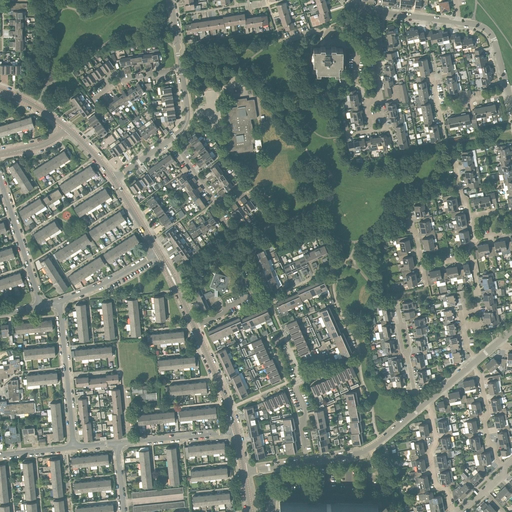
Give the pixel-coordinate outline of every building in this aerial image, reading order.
[(406,0),(406,8),(411,8),(412,3),(415,4),(415,0),(406,0)] [(415,0),(415,4),(414,9),(420,10),(421,4),(424,5),(424,0),(421,0),(419,0),(415,0)] [(440,12),(450,10),(448,1),(447,0),(442,0),(443,2),(439,3),(440,12)] [(276,5),(278,11),(287,8),(287,9),(290,8),(289,6),(286,7),(285,3),(276,5)] [(327,11),(320,13),(319,14),(320,19),(319,19),(320,23),(330,20),(327,12),(327,11)] [(291,23),(290,19),(290,18),(281,21),(283,26),(284,26),(292,24),(291,23)] [(291,23),(292,24),(284,26),(286,31),(294,28),(293,23),(291,23)] [(386,36),(395,34),(398,34),(397,28),(394,29),(394,26),(387,27),(388,30),(386,30),(387,34),(385,34),(386,36)] [(420,41),(428,40),(427,33),(424,33),(424,32),(421,33),(420,30),(418,31),(419,38),(420,41)] [(441,30),(443,43),(444,44),(452,42),(451,35),(448,36),(447,31),(444,32),(443,30),(441,30)] [(427,33),(428,40),(431,39),(432,43),(438,42),(436,33),(433,34),(432,32),(427,33)] [(451,35),(452,42),(455,42),(455,45),(461,44),(461,40),(460,36),(457,37),(456,34),(451,35)] [(466,37),(468,47),(471,47),(471,49),(476,48),(475,44),(476,44),(475,39),(472,40),(472,38),(469,39),(468,36),(466,37)] [(399,39),(396,40),(388,41),(389,44),(387,45),(388,47),(389,47),(389,50),(396,48),(401,47),(399,39)] [(325,50),(325,47),(320,47),(320,48),(314,48),(313,63),(312,63),(312,74),(317,74),(317,73),(320,73),(320,70),(335,71),(335,73),(338,73),(338,74),(343,75),(343,64),(342,64),(343,49),(336,48),(336,47),(331,47),(331,50),(325,50)] [(396,48),(389,50),(390,53),(387,53),(387,56),(386,57),(386,59),(396,57),(395,52),(396,52),(396,48)] [(154,51),(152,51),(153,61),(156,61),(156,63),(157,69),(160,69),(158,53),(155,53),(154,51)] [(482,52),(475,53),(472,54),(473,59),(472,60),(472,63),(476,62),(486,60),(486,57),(483,58),(482,52)] [(149,70),(147,54),(144,55),(143,53),(141,53),(142,63),(145,63),(146,65),(145,65),(146,71),(149,70)] [(138,72),(136,56),(133,56),(133,54),(130,55),(132,65),(135,64),(135,66),(134,66),(135,73),(138,72)] [(128,74),(125,58),(125,55),(120,56),(121,66),(124,66),(124,68),(125,74),(128,74)] [(107,62),(105,64),(110,72),(112,70),(111,69),(114,67),(107,57),(105,59),(107,62)] [(418,63),(419,66),(429,64),(429,62),(427,62),(427,59),(420,60),(419,57),(414,58),(415,63),(418,63)] [(110,72),(105,64),(102,65),(100,62),(98,64),(105,73),(107,71),(108,73),(110,72)] [(105,73),(98,64),(96,65),(98,68),(96,70),(102,78),(104,77),(102,75),(105,73)] [(452,65),(442,66),(441,67),(441,69),(443,69),(444,72),(447,71),(448,74),(458,72),(457,70),(457,69),(453,70),(452,65)] [(102,78),(96,70),(93,72),(91,69),(89,70),(96,79),(98,78),(100,80),(102,78)] [(429,69),(420,71),(421,76),(416,77),(417,80),(424,79),(423,76),(430,75),(429,71),(431,71),(430,69),(429,69)] [(96,79),(89,70),(87,72),(89,75),(87,76),(93,84),(95,83),(94,81),(96,79)] [(458,72),(448,74),(448,77),(446,77),(447,81),(445,81),(446,83),(447,83),(456,81),(455,76),(458,75),(458,72)] [(93,84),(87,76),(85,78),(83,75),(80,77),(87,86),(90,84),(91,86),(93,84)] [(483,78),(481,78),(483,87),(490,86),(489,83),(490,83),(490,79),(492,79),(491,77),(483,78)] [(424,79),(417,80),(417,83),(416,83),(418,89),(427,87),(428,87),(428,85),(426,85),(426,81),(425,82),(424,79)] [(385,90),(390,89),(390,87),(393,86),(392,80),(384,82),(385,85),(384,85),(385,90)] [(135,89),(142,98),(144,96),(142,93),(144,92),(139,83),(136,85),(138,87),(135,89)] [(161,95),(164,94),(174,93),(174,90),(172,91),(171,87),(168,88),(168,86),(160,87),(161,95)] [(129,90),(135,98),(138,96),(140,99),(142,98),(135,89),(133,90),(131,88),(129,90)] [(129,93),(127,95),(130,99),(129,99),(133,104),(135,102),(133,100),(135,98),(129,90),(128,91),(129,93)] [(350,101),(358,99),(360,99),(359,96),(358,97),(357,93),(356,94),(356,90),(348,92),(349,95),(347,96),(348,101),(350,101)] [(121,96),(127,105),(129,104),(127,101),(129,99),(130,99),(127,95),(124,91),(122,92),(123,94),(121,96)] [(71,103),(73,105),(81,99),(79,96),(82,94),(80,92),(71,99),(73,101),(71,103)] [(429,92),(419,94),(420,102),(427,101),(427,98),(429,98),(428,94),(429,94),(429,92)] [(115,97),(121,105),(123,104),(125,107),(127,105),(121,96),(118,98),(117,96),(115,97)] [(112,102),(118,112),(121,110),(118,107),(121,105),(115,97),(113,99),(114,101),(112,102)] [(244,101),(244,98),(236,100),(237,107),(228,108),(230,127),(228,127),(228,129),(230,143),(228,143),(230,151),(236,150),(237,153),(253,150),(252,141),(254,140),(251,119),(257,118),(254,99),(244,101)] [(81,99),(73,105),(74,107),(76,105),(78,108),(87,101),(85,99),(82,101),(81,99)] [(358,99),(350,101),(351,106),(353,106),(354,109),(360,107),(360,104),(361,104),(360,102),(359,102),(358,99)] [(87,101),(78,108),(79,110),(78,112),(79,114),(87,108),(85,105),(88,103),(87,101)] [(427,101),(420,102),(416,103),(417,108),(421,107),(422,110),(432,108),(432,106),(430,107),(430,103),(428,104),(427,101)] [(118,112),(112,102),(109,104),(108,102),(106,103),(112,112),(114,110),(116,113),(118,112)] [(388,111),(396,109),(395,104),(392,104),(391,102),(385,103),(386,108),(388,108),(388,111)] [(489,104),(491,115),(500,113),(498,106),(495,106),(495,104),(492,105),(491,104),(489,104)] [(472,115),(474,123),(474,126),(475,129),(478,128),(477,122),(476,118),(481,117),(479,106),(477,106),(477,108),(474,109),(475,115),(472,115)] [(479,106),(481,117),(484,116),(484,119),(485,122),(487,121),(484,106),(481,107),(481,106),(479,106)] [(360,107),(354,109),(350,109),(351,112),(349,112),(350,118),(353,117),(361,116),(361,113),(362,112),(362,110),(361,110),(360,107)] [(87,108),(79,114),(80,116),(82,114),(84,117),(93,110),(92,108),(89,110),(87,108)] [(88,123),(90,125),(98,119),(96,116),(99,114),(98,112),(88,119),(90,121),(88,123)] [(432,114),(423,116),(424,124),(432,123),(431,120),(433,119),(432,116),(434,116),(433,113),(432,114)] [(474,126),(474,123),(472,115),(469,116),(469,114),(465,115),(465,113),(463,114),(465,124),(466,128),(474,126)] [(393,124),(399,123),(399,120),(398,117),(399,116),(399,117),(402,117),(402,114),(388,117),(388,119),(390,119),(391,122),(393,121),(393,124)] [(455,126),(453,116),(451,116),(451,118),(448,118),(448,120),(445,121),(446,128),(455,126)] [(31,117),(25,119),(28,128),(34,126),(37,125),(36,119),(32,120),(31,117)] [(28,128),(25,119),(19,120),(22,130),(28,128)] [(98,119),(90,125),(91,127),(93,125),(95,128),(104,121),(102,119),(100,121),(98,119)] [(149,126),(155,134),(157,132),(156,130),(158,129),(152,119),(149,121),(151,124),(149,126)] [(22,130),(19,120),(14,122),(16,132),(22,130)] [(104,121),(95,128),(96,130),(94,131),(96,133),(104,127),(102,125),(105,123),(104,121)] [(355,123),(355,122),(354,122),(356,131),(362,130),(362,127),(364,127),(363,123),(364,123),(364,121),(355,123)] [(16,132),(14,122),(8,124),(10,133),(16,132)] [(397,132),(405,131),(404,125),(403,122),(399,123),(393,124),(395,129),(396,129),(397,132)] [(137,130),(142,137),(143,136),(146,140),(148,139),(146,137),(149,135),(142,126),(140,123),(138,124),(140,127),(137,130)] [(432,123),(424,124),(425,127),(428,126),(429,132),(438,130),(440,130),(439,128),(438,128),(437,125),(432,126),(432,123)] [(10,133),(8,124),(2,126),(5,135),(10,133)] [(142,126),(149,135),(151,133),(153,135),(155,134),(149,126),(146,127),(144,124),(142,126)] [(104,127),(96,133),(97,136),(99,134),(101,137),(110,130),(109,128),(106,130),(104,127)] [(131,134),(137,143),(140,141),(138,139),(142,137),(137,130),(136,130),(134,128),(132,130),(134,133),(131,134)] [(189,141),(183,145),(185,148),(198,138),(201,136),(199,133),(198,134),(197,132),(189,138),(191,140),(189,142),(189,141)] [(125,135),(132,144),(134,142),(135,144),(137,143),(131,134),(129,136),(127,133),(125,135)] [(123,141),(129,149),(131,148),(129,146),(132,144),(125,135),(123,136),(125,139),(123,141)] [(381,135),(383,145),(391,143),(390,137),(387,137),(386,135),(383,136),(383,135),(381,135)] [(441,135),(430,137),(431,140),(428,141),(428,143),(440,141),(439,137),(441,137),(441,135)] [(367,139),(368,145),(371,145),(371,147),(377,146),(375,138),(372,138),(372,137),(370,137),(370,138),(367,139)] [(198,138),(185,148),(187,150),(192,146),(194,145),(195,147),(203,141),(202,139),(200,140),(198,138)] [(362,140),(359,141),(360,149),(366,148),(366,146),(368,145),(367,139),(364,139),(364,138),(362,139),(362,140)] [(116,141),(123,150),(125,149),(127,150),(129,149),(123,141),(120,142),(118,140),(116,141)] [(361,153),(360,149),(359,141),(356,142),(355,140),(353,141),(354,144),(351,145),(351,147),(348,147),(350,155),(361,153)] [(114,147),(120,155),(122,154),(120,152),(123,150),(116,141),(114,143),(116,145),(114,147)] [(203,141),(195,147),(197,149),(195,151),(195,150),(190,154),(191,156),(204,147),(205,147),(207,145),(206,142),(205,143),(203,141)] [(500,152),(501,154),(511,152),(511,150),(509,151),(508,147),(507,147),(507,144),(497,146),(498,152),(500,152)] [(120,155),(114,147),(111,149),(109,146),(107,147),(114,157),(116,155),(118,157),(120,155)] [(204,147),(191,156),(193,159),(199,155),(198,154),(200,153),(201,156),(210,150),(208,148),(206,149),(205,147),(204,147)] [(210,150),(201,156),(203,158),(202,159),(201,159),(196,162),(198,165),(211,155),(209,153),(211,152),(210,150)] [(460,161),(471,159),(471,156),(473,156),(472,150),(462,152),(463,155),(462,155),(462,159),(460,160),(460,161)] [(64,151),(59,154),(64,162),(69,159),(64,151)] [(511,153),(511,152),(501,154),(501,157),(499,157),(500,163),(510,161),(509,158),(510,158),(510,154),(511,153)] [(64,162),(59,154),(54,158),(59,165),(64,162)] [(166,154),(164,155),(170,164),(173,162),(175,165),(177,163),(170,154),(167,156),(166,154)] [(170,164),(164,155),(162,157),(163,159),(161,160),(168,170),(170,168),(168,166),(170,164)] [(211,155),(198,165),(200,168),(205,164),(204,163),(206,162),(208,164),(216,159),(214,156),(212,158),(211,155)] [(59,165),(54,158),(49,161),(54,169),(59,165)] [(465,169),(475,167),(474,161),(472,162),(471,159),(460,161),(461,163),(463,162),(464,166),(465,166),(465,169)] [(168,170),(161,160),(159,162),(157,160),(155,162),(162,170),(164,168),(166,171),(168,170)] [(54,169),(49,161),(44,164),(49,172),(54,169)] [(510,161),(500,163),(501,166),(498,167),(498,172),(500,172),(511,169),(511,165),(511,164),(510,161)] [(9,167),(12,172),(20,167),(17,162),(16,162),(14,164),(9,167)] [(162,170),(155,162),(153,163),(155,165),(152,167),(159,176),(161,174),(159,172),(162,170)] [(205,175),(207,178),(220,168),(218,166),(220,165),(219,163),(211,168),(212,171),(211,172),(210,171),(205,175)] [(49,172),(44,164),(39,167),(44,175),(49,172)] [(86,169),(91,177),(96,174),(91,165),(86,169)] [(159,176),(152,167),(150,168),(148,166),(146,168),(152,177),(155,175),(157,177),(159,176)] [(464,178),(479,175),(478,166),(475,167),(465,169),(466,172),(465,172),(466,176),(463,176),(464,178)] [(20,167),(12,172),(16,177),(24,172),(20,167)] [(44,175),(39,167),(33,171),(38,179),(44,175)] [(179,184),(188,178),(186,176),(188,175),(186,172),(189,170),(187,168),(182,172),(184,174),(178,178),(180,181),(178,182),(179,184)] [(220,168),(207,178),(209,180),(214,177),(214,176),(215,175),(217,177),(225,171),(224,169),(222,171),(220,168)] [(80,172),(86,180),(91,177),(86,169),(80,172)] [(511,169),(500,172),(500,175),(502,174),(503,180),(511,178),(511,169)] [(225,171),(217,177),(219,180),(217,181),(217,180),(211,184),(213,187),(226,177),(225,175),(226,173),(225,171)] [(24,172),(16,177),(13,179),(16,184),(19,182),(27,177),(24,172)] [(75,175),(81,183),(86,180),(80,172),(75,175)] [(142,175),(148,183),(150,186),(154,183),(148,174),(145,176),(144,174),(142,175)] [(70,179),(75,187),(81,183),(75,175),(70,179)] [(148,183),(142,175),(140,176),(141,178),(139,180),(146,189),(148,188),(146,185),(148,183)] [(480,183),(479,175),(464,178),(464,180),(466,179),(467,183),(468,183),(469,185),(478,183),(480,183)] [(27,177),(19,182),(22,188),(30,182),(27,177)] [(184,187),(195,179),(194,177),(189,181),(188,178),(179,184),(177,186),(178,188),(181,186),(182,185),(184,187)] [(226,177),(213,187),(215,189),(220,185),(222,184),(223,186),(231,180),(230,178),(228,179),(226,177)] [(511,178),(503,180),(504,183),(505,183),(505,185),(507,185),(508,188),(511,186),(511,178)] [(65,182),(70,190),(75,187),(70,179),(65,182)] [(185,193),(194,187),(192,185),(197,182),(195,179),(184,187),(186,190),(184,191),(185,193)] [(146,189),(139,180),(137,182),(135,180),(133,181),(139,190),(142,188),(144,191),(146,189)] [(231,180),(223,186),(225,189),(224,190),(223,189),(218,193),(220,196),(233,186),(235,185),(231,180)] [(139,190),(133,181),(131,183),(133,185),(130,186),(135,193),(137,196),(139,194),(137,191),(139,190)] [(30,182),(22,188),(25,193),(33,188),(30,182)] [(70,190),(65,182),(60,185),(65,193),(70,190)] [(190,196),(202,188),(200,186),(195,190),(194,187),(185,193),(187,195),(189,194),(190,196)] [(105,188),(100,192),(105,200),(111,197),(105,188)] [(192,202),(200,196),(198,194),(203,190),(202,188),(190,196),(192,198),(190,200),(192,202)] [(53,192),(58,199),(63,196),(58,189),(53,192)] [(49,195),(53,202),(55,205),(60,202),(58,199),(53,192),(49,195)] [(105,200),(100,192),(95,195),(100,203),(105,200)] [(486,196),(484,197),(486,208),(488,208),(487,205),(491,205),(491,204),(493,203),(492,193),(486,194),(486,196)] [(148,206),(157,200),(155,198),(158,196),(156,194),(147,200),(149,203),(147,204),(148,206)] [(53,202),(49,195),(44,198),(49,205),(53,202)] [(100,203),(95,195),(90,198),(95,206),(100,203)] [(200,196),(192,202),(187,205),(188,207),(189,207),(191,209),(190,210),(197,205),(208,197),(206,195),(202,198),(200,196)] [(447,205),(457,203),(456,197),(450,198),(450,195),(442,197),(444,202),(447,202),(447,205)] [(478,198),(476,198),(475,196),(470,197),(472,207),(474,206),(475,208),(480,207),(478,198)] [(209,199),(208,197),(197,205),(198,207),(197,209),(198,211),(207,205),(205,202),(209,199)] [(244,197),(242,198),(250,210),(252,208),(254,210),(256,208),(256,207),(259,205),(254,197),(250,200),(248,202),(244,197)] [(35,201),(40,209),(45,206),(40,198),(35,201)] [(95,206),(90,198),(85,202),(90,210),(95,206)] [(250,210),(242,198),(240,200),(244,205),(241,206),(247,215),(249,213),(248,211),(250,210)] [(153,209),(163,203),(161,201),(158,203),(157,200),(148,206),(150,208),(152,207),(153,209)] [(414,205),(415,211),(425,209),(424,206),(427,205),(426,200),(419,201),(420,204),(414,205)] [(30,204),(35,213),(40,209),(35,201),(30,204)] [(90,210),(85,202),(80,205),(85,213),(90,210)] [(155,215),(163,209),(161,207),(164,205),(163,203),(153,209),(155,212),(153,213),(155,215)] [(247,215),(241,206),(239,208),(235,203),(233,205),(242,216),(243,217),(247,215)] [(446,214),(451,213),(453,212),(452,209),(458,208),(457,203),(447,205),(448,208),(445,208),(446,214)] [(25,208),(30,216),(35,213),(30,204),(25,208)] [(85,213),(80,205),(74,208),(80,216),(85,213)] [(242,216),(233,205),(231,206),(235,211),(232,213),(238,221),(240,219),(239,218),(242,216)] [(30,216),(25,208),(19,211),(24,219),(30,216)] [(160,218),(169,212),(167,209),(165,211),(163,209),(155,215),(156,217),(158,216),(160,218)] [(425,209),(415,211),(416,216),(422,215),(422,218),(424,218),(430,217),(429,211),(425,212),(425,209)] [(115,215),(120,223),(122,226),(127,223),(125,220),(125,219),(120,211),(115,215)] [(210,218),(208,220),(214,228),(216,226),(214,224),(217,222),(209,211),(207,213),(210,218)] [(456,221),(466,219),(465,213),(459,214),(458,211),(453,212),(451,213),(452,218),(455,217),(456,221)] [(161,224),(169,218),(172,216),(169,212),(160,218),(161,221),(159,222),(161,224)] [(110,218),(115,226),(120,223),(115,215),(110,218)] [(214,228),(208,220),(206,221),(202,216),(200,218),(208,229),(210,227),(212,229),(214,228)] [(432,216),(430,217),(424,218),(425,221),(419,222),(420,227),(430,226),(429,222),(433,222),(432,216)] [(105,221),(110,229),(115,226),(110,218),(105,221)] [(171,220),(169,218),(161,224),(162,226),(164,225),(166,227),(175,221),(174,218),(171,220)] [(208,229),(200,218),(198,219),(202,224),(199,226),(205,234),(207,232),(206,231),(208,229)] [(454,230),(461,228),(461,225),(467,224),(466,219),(456,221),(457,224),(453,224),(454,230)] [(55,221),(49,224),(54,232),(60,229),(55,221)] [(99,224),(105,233),(110,229),(105,221),(99,224)] [(205,234),(199,226),(197,227),(193,223),(191,224),(199,235),(201,233),(203,235),(205,234)] [(54,232),(49,224),(44,228),(49,236),(54,232)] [(94,228),(99,236),(105,233),(99,224),(94,228)] [(199,235),(191,224),(189,225),(193,230),(190,232),(196,240),(198,239),(197,237),(199,235)] [(167,239),(176,233),(174,231),(177,229),(175,226),(166,233),(168,236),(166,237),(167,239)] [(430,226),(420,227),(421,233),(427,232),(428,235),(435,233),(434,228),(431,229),(430,226)] [(49,236),(44,228),(39,231),(44,239),(49,236)] [(99,236),(94,228),(89,231),(94,239),(99,236)] [(459,237),(469,235),(468,230),(462,231),(461,228),(454,230),(455,235),(459,234),(459,237)] [(44,239),(39,231),(34,234),(39,242),(44,239)] [(80,237),(85,245),(91,241),(85,233),(80,237)] [(172,242),(182,235),(180,233),(177,235),(176,233),(167,239),(169,241),(171,240),(172,242)] [(435,233),(428,235),(428,238),(422,239),(424,244),(433,242),(433,239),(436,239),(435,233)] [(135,234),(129,238),(134,246),(140,242),(135,234)] [(174,248),(182,242),(180,239),(183,237),(182,235),(172,242),(174,244),(172,246),(174,248)] [(469,235),(459,237),(460,240),(457,241),(458,247),(465,245),(464,242),(470,241),(469,235)] [(75,240),(80,248),(81,248),(82,250),(87,247),(85,245),(80,237),(75,240)] [(399,244),(400,247),(410,245),(409,239),(403,240),(402,237),(395,239),(396,244),(399,244)] [(134,246),(129,238),(124,241),(129,249),(134,246)] [(70,243),(75,251),(80,248),(75,240),(70,243)] [(510,251),(509,245),(506,246),(505,240),(499,241),(501,251),(504,250),(505,254),(510,253),(510,251)] [(129,249),(124,241),(119,244),(124,252),(129,249)] [(501,251),(499,241),(494,242),(495,248),(492,249),(493,256),(499,255),(498,252),(501,251)] [(179,251),(188,244),(186,242),(184,244),(182,242),(174,248),(175,250),(177,248),(179,251)] [(433,242),(424,244),(425,250),(430,249),(431,252),(438,250),(437,245),(434,246),(433,242)] [(65,247),(70,255),(75,251),(70,243),(65,247)] [(493,256),(492,249),(489,249),(488,243),(482,244),(484,254),(487,254),(488,257),(493,256)] [(124,252),(119,244),(114,247),(119,256),(124,252)] [(180,257),(188,251),(186,248),(189,246),(188,244),(179,251),(180,253),(179,255),(180,257)] [(484,254),(482,244),(477,246),(478,251),(475,252),(476,259),(482,258),(481,255),(484,254)] [(319,247),(323,256),(328,253),(324,245),(319,247)] [(410,245),(400,247),(401,250),(397,250),(398,256),(406,254),(405,251),(411,250),(410,245)] [(12,247),(6,249),(9,258),(15,257),(12,247)] [(60,250),(65,258),(70,255),(65,247),(60,250)] [(119,256),(114,247),(109,251),(114,259),(119,256)] [(314,250),(318,258),(323,256),(319,247),(314,250)] [(9,258),(6,249),(0,251),(3,260),(9,258)] [(302,252),(304,257),(307,263),(312,260),(309,252),(308,252),(307,249),(302,252)] [(65,258),(60,250),(54,253),(60,261),(65,258)] [(255,253),(258,259),(266,255),(264,250),(255,253)] [(309,252),(312,260),(318,258),(314,250),(309,252)] [(114,259),(109,251),(104,254),(104,255),(106,258),(109,262),(114,259)] [(188,251),(180,257),(181,259),(183,257),(185,260),(194,253),(193,251),(190,253),(188,251)] [(406,254),(398,256),(400,261),(403,260),(403,264),(413,262),(412,256),(406,257),(406,254)] [(266,255),(258,259),(260,264),(268,260),(266,255)] [(100,256),(95,260),(100,268),(105,264),(100,256)] [(40,262),(44,268),(52,262),(48,257),(40,262)] [(299,259),(303,267),(308,265),(307,263),(304,257),(299,259)] [(294,261),(298,269),(303,267),(299,259),(294,261)] [(100,268),(95,260),(90,263),(95,271),(100,268)] [(268,260),(260,264),(262,269),(269,266),(271,266),(268,260)] [(289,264),(293,272),(298,269),(294,261),(289,264)] [(52,262),(44,268),(47,273),(55,268),(52,262)] [(413,262),(403,264),(404,267),(401,267),(402,273),(409,271),(408,268),(414,267),(413,262)] [(95,271),(90,263),(85,266),(90,274),(95,271)] [(293,272),(289,264),(284,266),(287,274),(293,272)] [(464,271),(461,271),(462,279),(463,283),(466,282),(465,278),(468,277),(467,274),(470,274),(468,264),(463,265),(464,271)] [(90,274),(85,266),(79,270),(85,278),(90,274)] [(261,269),(263,275),(272,271),(269,266),(262,269),(261,269)] [(462,279),(461,271),(458,272),(457,266),(451,267),(453,277),(456,276),(457,280),(462,279)] [(453,277),(451,267),(446,268),(447,274),(444,275),(445,282),(451,281),(450,278),(453,277)] [(55,268),(47,273),(50,278),(58,273),(55,268)] [(445,282),(444,275),(441,275),(440,269),(434,270),(436,280),(437,287),(446,285),(445,282)] [(85,278),(79,270),(74,273),(80,281),(85,278)] [(436,280),(434,270),(429,272),(430,277),(427,278),(428,285),(434,284),(433,281),(436,280)] [(272,271),(263,275),(266,280),(274,276),(272,271)] [(409,271),(402,273),(403,278),(406,277),(407,280),(416,279),(415,273),(410,274),(409,271)] [(201,289),(194,292),(202,310),(209,307),(205,300),(214,296),(218,296),(218,290),(224,293),(230,278),(215,272),(210,287),(214,289),(214,292),(204,297),(201,289)] [(20,273),(14,275),(17,284),(23,282),(20,273)] [(58,273),(50,278),(53,283),(61,278),(58,273)] [(80,281),(74,273),(69,276),(72,280),(74,284),(80,281)] [(481,284),(492,282),(491,279),(493,278),(492,273),(483,275),(483,278),(482,278),(483,282),(481,282),(481,284)] [(17,284),(14,275),(8,277),(11,286),(17,284)] [(274,276),(266,280),(268,285),(276,282),(274,276)] [(11,286),(8,277),(3,279),(6,288),(11,286)] [(61,278),(53,283),(57,288),(65,283),(61,278)] [(323,279),(318,281),(322,291),(328,289),(323,279)] [(416,279),(407,280),(407,284),(404,284),(405,290),(412,288),(412,285),(417,284),(416,279)] [(322,291),(318,281),(313,284),(317,294),(322,291)] [(485,288),(486,291),(493,290),(498,289),(496,281),(492,282),(481,284),(481,285),(484,285),(484,289),(485,288)] [(276,282),(268,285),(270,291),(272,290),(274,293),(281,290),(279,286),(278,287),(276,282)] [(65,283),(57,288),(60,293),(68,288),(65,283)] [(317,294),(313,284),(308,286),(312,296),(317,294)] [(312,296),(308,286),(302,288),(307,298),(312,296)] [(307,298),(302,288),(297,291),(298,293),(302,300),(307,298)] [(482,301),(493,299),(492,296),(495,295),(493,290),(486,291),(487,294),(483,295),(484,299),(482,299),(482,301)] [(298,293),(293,295),(297,305),(303,302),(302,300),(298,293)] [(443,302),(447,301),(456,299),(455,294),(451,295),(450,293),(440,295),(441,297),(442,297),(443,302)] [(297,305),(293,295),(288,298),(292,307),(297,305)] [(292,307),(288,298),(285,299),(286,300),(283,301),(287,309),(292,307)] [(486,305),(487,308),(496,307),(497,307),(496,301),(494,301),(493,299),(482,301),(482,302),(484,302),(485,306),(486,305)] [(287,309),(283,301),(280,302),(280,301),(277,302),(277,303),(279,306),(276,307),(275,307),(280,317),(288,313),(287,309)] [(414,310),(417,310),(416,304),(413,304),(412,301),(402,303),(403,309),(408,308),(408,311),(414,310)] [(383,315),(391,313),(390,308),(387,309),(386,306),(381,307),(381,306),(378,306),(378,310),(382,310),(383,315)] [(319,311),(322,317),(331,312),(329,307),(319,311)] [(483,316),(483,318),(498,315),(496,307),(487,308),(488,311),(484,312),(485,316),(483,316)] [(267,308),(261,310),(266,320),(267,323),(272,321),(271,318),(267,308)] [(266,320),(261,310),(256,313),(260,322),(266,320)] [(414,320),(414,319),(418,318),(417,313),(415,313),(414,310),(408,311),(404,312),(405,318),(409,317),(410,320),(414,320)] [(331,312),(322,317),(324,322),(334,318),(331,312)] [(260,322),(256,313),(251,315),(255,325),(260,322)] [(381,323),(386,322),(386,320),(392,318),(391,313),(383,315),(383,320),(380,321),(381,323)] [(454,314),(444,316),(445,321),(443,321),(444,323),(450,322),(450,320),(455,319),(454,314)] [(255,325),(251,315),(246,317),(250,327),(255,325)] [(487,323),(488,326),(499,323),(498,315),(483,318),(483,320),(486,319),(486,323),(487,323)] [(244,327),(240,319),(239,317),(234,320),(238,329),(243,327),(244,327)] [(250,327),(246,317),(240,319),(244,327),(243,327),(244,329),(245,329),(246,331),(247,332),(250,330),(251,329),(250,327)] [(413,329),(416,328),(421,327),(420,324),(425,323),(424,317),(418,318),(414,319),(414,320),(415,323),(412,323),(413,329)] [(334,318),(324,322),(326,327),(336,323),(334,318)] [(238,329),(234,320),(229,322),(233,332),(234,333),(239,331),(238,329)] [(289,330),(299,326),(296,320),(287,324),(289,330)] [(233,332),(229,322),(224,324),(228,334),(233,332)] [(382,331),(391,330),(390,324),(387,325),(386,322),(381,323),(382,331)] [(336,323),(326,327),(329,332),(338,328),(336,323)] [(228,334),(224,324),(218,327),(223,336),(228,334)] [(291,335),(301,331),(299,326),(289,330),(291,335)] [(419,337),(423,336),(422,333),(427,332),(426,326),(421,327),(416,328),(416,332),(414,332),(415,338),(419,337)] [(223,336),(218,327),(213,329),(218,339),(223,336)] [(338,328),(329,332),(331,338),(333,337),(341,333),(338,328)] [(140,329),(131,330),(131,336),(136,336),(136,337),(138,337),(138,336),(141,335),(140,329)] [(218,339),(213,329),(208,331),(212,341),(218,339)] [(384,339),(389,338),(389,335),(392,335),(391,330),(382,331),(384,339)] [(294,340),(303,336),(301,331),(291,335),(294,340)] [(341,333),(333,337),(336,342),(345,338),(343,332),(341,333)] [(296,345),(306,341),(303,336),(294,340),(296,345)] [(417,345),(425,344),(424,336),(423,336),(419,337),(419,339),(416,340),(417,345)] [(447,345),(450,344),(459,342),(458,337),(453,338),(453,336),(445,338),(447,345)] [(345,338),(336,342),(338,347),(347,343),(345,338)] [(385,347),(394,345),(393,340),(390,341),(389,338),(384,339),(380,340),(382,348),(385,347)] [(251,343),(254,349),(264,344),(261,339),(251,343)] [(298,351),(308,346),(311,345),(308,340),(306,341),(296,345),(298,351)] [(450,344),(451,349),(451,351),(456,350),(456,348),(460,347),(459,342),(450,344)] [(347,343),(338,347),(340,352),(350,348),(347,343)] [(421,352),(427,351),(430,351),(429,348),(428,348),(428,343),(425,344),(417,345),(418,350),(421,350),(421,352)] [(264,344),(254,349),(256,354),(266,349),(264,344)] [(394,345),(385,347),(387,355),(392,354),(392,351),(395,351),(394,345)] [(310,352),(308,346),(298,351),(301,356),(310,352)] [(217,352),(219,357),(228,354),(225,348),(217,352)] [(350,348),(340,352),(343,358),(352,353),(350,348)] [(266,349),(256,354),(258,359),(268,355),(266,349)] [(451,351),(452,353),(448,353),(449,358),(463,356),(462,353),(461,353),(461,351),(457,352),(456,350),(451,351)] [(415,362),(424,360),(427,359),(427,354),(427,351),(421,352),(422,355),(418,356),(414,356),(415,362)] [(228,354),(219,357),(222,363),(230,359),(228,354)] [(268,355),(258,359),(261,365),(263,364),(263,363),(270,359),(268,355)] [(388,361),(387,361),(388,366),(401,364),(400,359),(397,359),(396,356),(388,358),(388,361)] [(494,358),(489,361),(495,368),(499,365),(494,358)] [(10,360),(10,364),(10,367),(13,367),(14,370),(21,369),(20,362),(19,359),(10,360)] [(230,359),(222,363),(224,368),(232,364),(230,359)] [(263,363),(263,364),(265,368),(275,364),(272,359),(270,359),(263,363)] [(420,369),(425,368),(424,360),(415,362),(416,367),(420,366),(420,369)] [(495,368),(489,361),(485,365),(491,372),(495,368)] [(10,367),(10,364),(3,364),(4,368),(4,371),(7,371),(8,374),(14,374),(14,370),(13,367),(10,367)] [(232,364),(224,368),(226,373),(235,369),(232,364)] [(275,364),(265,368),(267,374),(277,369),(275,364)] [(388,366),(390,374),(399,372),(399,370),(402,369),(401,364),(388,366)] [(352,365),(346,368),(350,378),(356,375),(352,365)] [(350,378),(346,368),(341,370),(345,380),(350,378)] [(418,377),(427,375),(425,368),(420,369),(421,371),(417,372),(418,377)] [(235,369),(226,373),(229,378),(231,378),(237,375),(237,374),(235,369)] [(277,369),(267,374),(270,379),(280,374),(277,369)] [(345,380),(341,370),(336,372),(340,382),(345,380)] [(340,382),(336,372),(330,375),(331,377),(335,385),(340,382)] [(399,372),(390,374),(391,377),(392,382),(395,381),(404,380),(403,374),(400,375),(399,372)] [(237,375),(231,378),(233,383),(242,379),(239,373),(237,374),(237,375)] [(280,374),(270,379),(272,384),(282,380),(280,374)] [(431,374),(427,375),(418,377),(419,382),(423,382),(423,384),(428,383),(433,382),(431,374)] [(335,385),(331,377),(326,379),(330,389),(336,387),(335,385)] [(500,378),(493,379),(493,382),(487,383),(489,388),(497,387),(496,381),(500,380),(500,378)] [(242,379),(233,383),(235,388),(244,384),(242,379)] [(330,389),(326,379),(321,382),(325,392),(330,389)] [(8,384),(8,391),(16,390),(15,387),(18,386),(18,380),(10,380),(11,384),(8,384)] [(405,385),(404,380),(395,381),(397,389),(402,388),(402,385),(405,385)] [(325,392),(321,382),(316,384),(320,394),(325,392)] [(244,384),(235,388),(238,393),(246,389),(244,384)] [(320,394),(316,384),(310,386),(315,396),(320,394)] [(147,393),(147,386),(132,387),(133,394),(140,394),(141,401),(157,400),(156,392),(147,393)] [(497,387),(489,388),(490,394),(495,393),(496,396),(503,394),(502,391),(498,392),(497,387)] [(246,389),(238,393),(240,398),(249,395),(246,389)] [(16,390),(8,391),(9,397),(12,397),(13,401),(20,400),(19,393),(16,393),(16,390)] [(285,391),(279,394),(284,404),(289,401),(285,391)] [(453,392),(455,401),(460,400),(461,403),(464,403),(463,396),(460,396),(459,391),(453,392)] [(284,404),(279,394),(274,396),(279,406),(284,404)] [(503,394),(496,396),(496,398),(491,400),(492,405),(500,403),(499,398),(504,397),(503,394)] [(79,405),(87,404),(86,401),(90,400),(90,395),(82,396),(82,399),(78,399),(79,405)] [(279,406),(274,396),(269,398),(273,408),(279,406)] [(273,408),(269,398),(264,401),(268,411),(273,408)] [(467,401),(467,402),(467,404),(471,404),(472,409),(481,407),(479,402),(474,403),(474,400),(467,401)] [(446,413),(449,413),(447,405),(444,406),(443,401),(438,402),(439,411),(445,410),(446,413)] [(24,403),(25,413),(35,412),(34,409),(34,402),(27,403),(24,403)] [(13,404),(14,414),(25,413),(24,403),(20,404),(13,404)] [(500,403),(492,405),(493,411),(499,410),(499,412),(506,411),(506,408),(502,409),(500,403)] [(4,408),(4,412),(4,415),(11,415),(11,418),(15,418),(14,414),(13,404),(7,405),(6,405),(7,408),(4,408)] [(481,407),(472,409),(468,410),(469,415),(470,418),(477,417),(477,414),(482,413),(481,407)] [(506,411),(499,412),(500,415),(494,416),(495,422),(504,420),(507,420),(506,414),(507,414),(506,411)] [(437,421),(438,427),(447,425),(449,425),(448,419),(450,419),(449,416),(442,418),(442,421),(437,421)] [(477,417),(470,418),(470,421),(467,422),(464,423),(465,428),(468,427),(476,426),(475,420),(478,420),(477,417)] [(504,420),(495,422),(496,427),(502,426),(502,429),(510,428),(509,425),(505,426),(504,420)] [(418,425),(419,431),(428,429),(427,423),(422,425),(421,422),(414,423),(415,426),(418,425)] [(294,423),(284,425),(281,425),(282,431),(284,430),(285,430),(294,429),(295,428),(294,423)] [(447,425),(438,427),(439,433),(445,432),(445,434),(452,433),(452,430),(448,431),(447,425)] [(16,434),(16,426),(9,427),(10,431),(5,431),(5,435),(6,443),(16,442),(16,443),(21,442),(20,437),(20,434),(17,434),(16,434)] [(476,426),(468,427),(469,433),(465,433),(466,436),(473,435),(472,432),(477,431),(476,426)] [(35,435),(34,428),(27,429),(28,435),(23,436),(24,444),(32,443),(32,442),(38,441),(37,434),(35,435)] [(510,428),(502,429),(503,432),(497,433),(498,438),(510,436),(509,431),(510,430),(510,428)] [(428,429),(419,431),(420,431),(416,432),(417,437),(417,440),(425,438),(424,436),(429,435),(428,429)] [(452,433),(445,434),(446,437),(441,438),(442,444),(450,442),(454,441),(453,436),(452,433)] [(473,435),(466,436),(463,437),(464,439),(466,438),(466,439),(470,438),(471,444),(480,442),(479,437),(474,438),(473,435)] [(510,436),(498,438),(499,444),(505,443),(506,446),(511,444),(511,441),(510,436)] [(425,438),(417,440),(418,443),(414,444),(414,442),(411,443),(412,450),(415,449),(423,447),(422,442),(425,441),(425,438)] [(441,452),(451,450),(452,450),(451,448),(450,442),(442,444),(443,449),(440,450),(441,452)] [(480,442),(471,444),(472,449),(476,449),(476,451),(484,450),(483,447),(481,448),(480,442)] [(511,444),(506,446),(506,449),(501,450),(502,455),(510,454),(509,448),(511,447),(511,444)] [(296,446),(286,448),(283,448),(284,454),(297,452),(296,446)] [(423,447),(415,449),(412,450),(408,450),(408,453),(407,455),(408,459),(410,458),(410,459),(418,457),(418,454),(425,453),(423,447)] [(438,462),(446,460),(446,457),(452,456),(451,450),(441,452),(442,455),(437,456),(438,462)] [(484,450),(476,451),(473,452),(474,455),(477,454),(478,459),(490,457),(489,452),(484,453),(484,450)] [(418,457),(410,459),(412,467),(416,466),(425,464),(424,459),(419,460),(418,457)] [(490,457),(478,459),(479,465),(477,466),(478,468),(485,470),(484,465),(491,463),(490,457)] [(444,469),(451,468),(450,460),(446,460),(438,462),(439,467),(444,466),(444,469)] [(425,464),(416,466),(417,472),(409,473),(410,476),(421,474),(421,471),(426,470),(425,464)] [(227,467),(221,468),(222,478),(228,477),(232,476),(231,470),(227,470),(227,467)] [(441,479),(453,476),(452,471),(451,468),(444,469),(445,472),(440,473),(441,479)] [(476,470),(475,469),(471,473),(472,474),(474,476),(480,482),(484,478),(480,475),(485,470),(478,468),(476,470)] [(421,474),(410,476),(410,479),(418,477),(419,483),(428,481),(427,476),(422,477),(421,474)] [(480,482),(474,476),(472,474),(468,477),(467,477),(465,479),(470,484),(472,482),(476,486),(480,482)] [(453,476),(441,479),(442,484),(447,483),(447,486),(455,485),(454,482),(453,476)] [(470,484),(465,479),(463,481),(465,484),(461,488),(467,494),(471,490),(468,486),(470,484)] [(428,481),(419,483),(420,488),(417,489),(417,492),(425,490),(424,488),(429,487),(428,481)] [(511,489),(511,488),(509,490),(505,486),(501,490),(507,497),(509,499),(511,495),(511,489)] [(467,494),(461,488),(457,491),(455,489),(452,491),(454,502),(459,497),(458,496),(460,494),(463,498),(467,494)] [(425,490),(417,492),(419,500),(425,499),(433,498),(433,497),(432,492),(425,493),(425,490)] [(507,497),(501,490),(497,494),(498,496),(496,498),(501,502),(503,505),(509,499),(507,497)] [(373,506),(373,504),(285,503),(284,505),(280,505),(279,511),(377,511),(378,506),(373,506)] [(488,511),(493,508),(489,504),(488,505),(486,503),(484,504),(478,510),(475,511),(488,511)]
